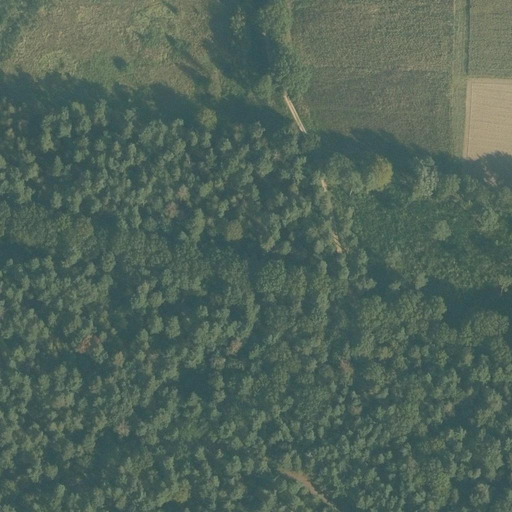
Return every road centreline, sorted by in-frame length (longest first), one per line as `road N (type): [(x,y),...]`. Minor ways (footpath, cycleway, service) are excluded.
road 1 (track): [(348,305),(0,223)]
road 2 (track): [(428,511),(369,373),(317,176)]
road 3 (track): [(181,438),(369,373)]
road 4 (unclassified): [(0,505),(181,438)]
road 5 (track): [(317,176),(269,57),(271,0)]
road 6 (unclassified): [(337,511),(274,466),(181,438)]
